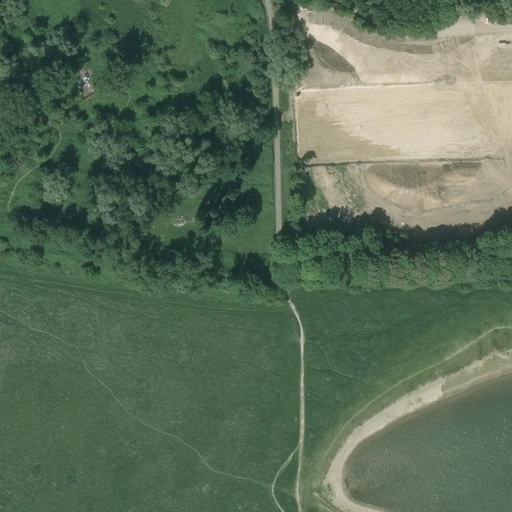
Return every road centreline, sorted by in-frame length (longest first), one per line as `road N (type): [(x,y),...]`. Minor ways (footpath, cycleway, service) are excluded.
road 1 (unclassified): [(339,0),(420,41),(511,44)]
road 2 (track): [(432,61),(448,112),(511,189)]
road 3 (track): [(432,61),(293,82)]
road 4 (track): [(511,191),(377,210)]
